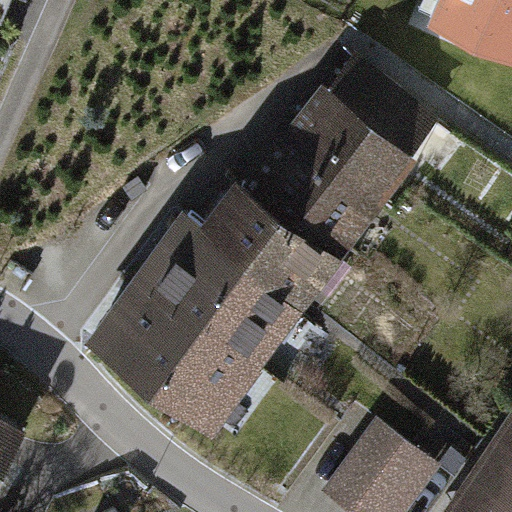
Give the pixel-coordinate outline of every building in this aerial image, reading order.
[(511,0),(442,0),(436,15),(511,47),(511,0)] [(184,214),(87,343),(214,437),(347,259),(345,257),(418,159),(414,155),(442,117),(356,53),(330,88),(323,83),(245,188),(237,182),(203,228),(184,214)] [(0,403),(0,477),(30,419),(0,403)] [(511,511),(511,415),(446,511),(511,511)] [(379,416),(323,490),(352,511),(406,511),(443,463),(379,416)]
